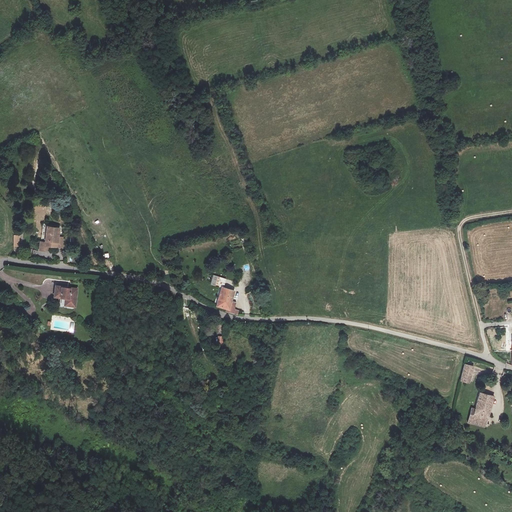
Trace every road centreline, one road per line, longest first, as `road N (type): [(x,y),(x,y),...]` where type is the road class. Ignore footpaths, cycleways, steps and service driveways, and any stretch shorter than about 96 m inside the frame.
road 1 (unclassified): [(487,358),(326,319),(219,314),(120,275),(0,261)]
road 2 (track): [(176,291),(179,393),(203,423),(242,450),(248,485),(240,507)]
road 3 (residential): [(487,358),(460,226),(511,211)]
